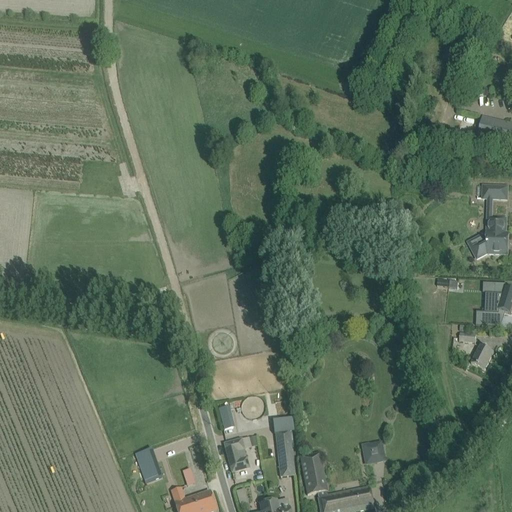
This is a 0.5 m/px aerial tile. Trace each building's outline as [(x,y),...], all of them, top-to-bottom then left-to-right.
[(469,35),(466,43),(479,48),(482,40),(469,35)] [(474,131),(479,132),(475,151),(499,157),(502,145),(511,147),(511,125),(482,119),(481,126),(475,125),(474,131)] [(483,188),(482,200),(487,200),(493,200),(507,201),(507,189),(483,188)] [(332,232),(346,232),(346,219),(333,218),(332,232)] [(489,236),(470,246),(478,260),(486,255),(507,256),(508,245),(505,245),(506,220),(493,219),(489,219),(489,236)] [(461,296),(477,296),(478,283),(461,282),(461,296)] [(506,289),(499,311),(501,312),(510,315),(511,309),(511,291),(510,291),(506,289)] [(475,344),(476,336),(461,335),(460,343),(475,344)] [(494,354),(485,349),(480,347),(471,365),(485,372),(494,354)] [(229,408),(218,411),(224,432),(235,429),(229,408)] [(294,477),(290,434),(294,433),(292,417),(281,419),(283,434),(276,435),(281,479),(294,477)] [(154,436),(131,445),(136,458),(159,449),(179,441),(178,440),(195,433),(190,419),(173,426),(173,427),(153,435),(154,436)] [(231,474),(249,470),(242,441),(224,445),(231,474)] [(381,442),(362,446),(366,466),(385,462),(381,442)] [(184,453),(168,458),(177,487),(178,488),(180,487),(194,483),(184,453)] [(369,489),(327,497),(326,493),(328,493),(321,454),(300,458),(307,497),(317,495),(320,511),(361,511),(373,510),(369,489)] [(162,480),(155,460),(138,466),(145,486),(162,480)] [(181,490),(171,493),(177,511),(216,511),(210,493),(185,501),(181,490)] [(236,493),(240,509),(248,506),(243,491),(236,493)] [(268,502),(269,511),(290,511),(290,508),(279,510),(277,501),(268,502)] [(269,511),(268,502),(259,504),(260,511),(269,511)]
